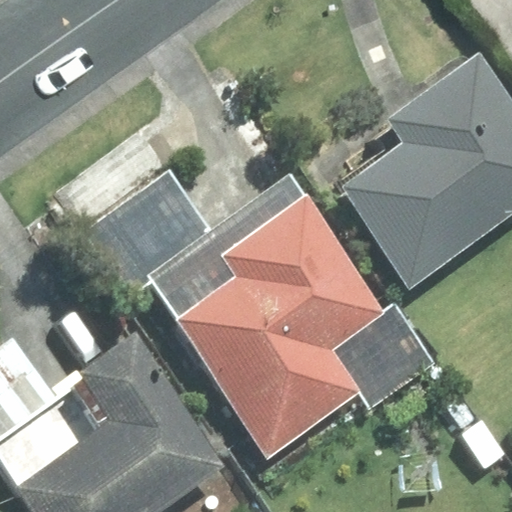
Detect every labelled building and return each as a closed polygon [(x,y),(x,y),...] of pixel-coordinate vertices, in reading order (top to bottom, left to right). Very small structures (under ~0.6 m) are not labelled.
[(374,158),(318,196),(387,297),(511,212),(511,134),(460,59),(355,130),(374,158)] [(284,205),(198,271),(213,291),(155,335),(255,466),(346,397),(319,362),(373,321),(284,205)] [(80,437),(0,494),(0,499),(9,511),(157,511),(209,475),(113,341),(46,389),(80,437)] [(0,350),(0,439),(43,406),(0,350)] [(386,447),(363,414),(319,444),(342,477),(386,447)]
